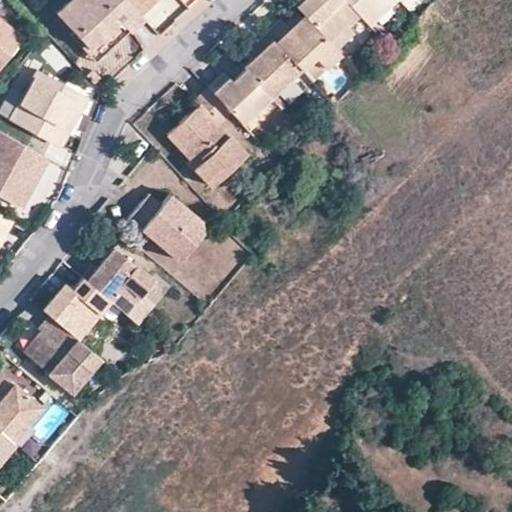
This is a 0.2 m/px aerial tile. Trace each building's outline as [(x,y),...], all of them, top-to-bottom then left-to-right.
[(103,35),(71,0),(66,0),(55,10),(73,29),(90,47),(103,35)] [(124,26),(128,30),(142,17),(136,11),(129,3),(126,0),(71,0),(103,35),(118,21),(124,26)] [(136,11),(141,4),(137,0),(132,0),(129,3),(136,11)] [(329,42),(346,25),(358,15),(343,0),(298,0),(294,5),(303,14),(329,42)] [(343,0),(358,15),(367,25),(394,0),(343,0)] [(293,12),(283,23),(289,28),(299,18),(293,12)] [(334,47),(329,42),(303,14),(299,18),(289,28),(283,23),(279,18),(264,32),(299,68),(313,56),(322,66),(338,51),(334,47)] [(0,71),(24,39),(0,20),(0,71)] [(113,45),(128,30),(124,26),(118,21),(103,35),(113,45)] [(351,31),(346,25),(329,42),(334,47),(351,31)] [(258,51),(249,60),(243,68),(269,95),(299,68),(264,32),(252,43),(258,51)] [(242,52),(249,60),(258,51),(252,43),(242,52)] [(8,116),(54,142),(72,111),(77,113),(86,98),(36,68),(8,116)] [(226,75),(210,90),(229,111),(240,122),(269,95),(243,68),(230,79),(226,75)] [(206,86),(210,90),(226,75),(222,70),(206,86)] [(210,90),(206,86),(192,98),(196,103),(165,132),(189,157),(186,160),(210,184),(244,152),(217,122),(229,111),(210,90)] [(38,171),(47,155),(0,128),(0,194),(14,202),(35,169),(38,171)] [(146,191),(142,196),(156,207),(160,203),(146,191)] [(156,207),(142,196),(126,215),(179,259),(202,230),(201,219),(169,192),(160,203),(156,207)] [(0,234),(0,235),(11,218),(0,211),(0,234)] [(81,277),(108,300),(115,306),(124,314),(150,281),(111,250),(96,268),(92,265),(81,277)] [(42,309),(76,338),(108,300),(81,277),(70,291),(60,283),(40,307),(42,309)] [(38,330),(21,351),(63,387),(92,352),(76,338),(42,309),(30,323),(33,325),(38,330)] [(15,346),(21,351),(38,330),(33,325),(15,346)] [(0,431),(11,441),(43,404),(0,368),(0,367),(0,431)] [(11,441),(0,431),(0,457),(13,442),(11,441)]
